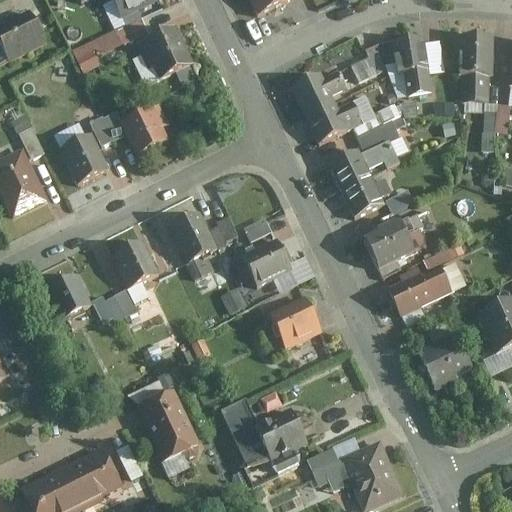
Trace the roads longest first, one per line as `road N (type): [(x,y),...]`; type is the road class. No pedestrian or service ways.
road 1 (residential): [(274,138),(437,478)]
road 2 (residential): [(0,272),(274,138)]
road 3 (residential): [(0,318),(59,449),(0,479)]
road 4 (residential): [(243,72),(368,15),(424,0)]
